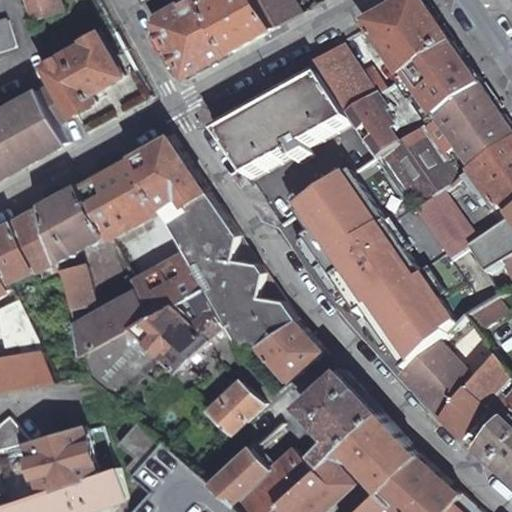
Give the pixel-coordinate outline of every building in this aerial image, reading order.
[(66,8),(62,0),(29,0),(33,12),(45,8),(48,14),(66,8)] [(189,77),(236,51),(210,0),(208,0),(191,0),(179,7),(157,19),(189,77)] [(210,0),(236,51),(281,26),(267,0),(208,0),(210,0)] [(267,0),(281,26),(304,12),(297,0),(267,0)] [(459,44),(429,0),(419,0),(373,25),(389,49),(384,52),(388,58),(393,54),(409,78),(413,76),(459,44)] [(33,12),(35,18),(48,14),(45,8),(33,12)] [(74,140),(63,120),(47,90),(60,83),(59,81),(4,112),(0,99),(0,52),(20,46),(10,18),(0,21),(0,181),(31,164),(74,140)] [(77,113),(79,112),(100,99),(96,92),(129,74),(118,54),(105,31),(90,40),(90,42),(50,64),(59,81),(60,83),(77,113)] [(364,76),(342,42),(314,58),(328,80),(352,115),(353,115),(382,97),(402,84),(389,63),(378,70),(376,68),(364,76)] [(441,117),(487,86),(459,44),(413,76),(441,117)] [(328,80),(224,135),(254,180),(295,157),(299,165),(315,156),(311,148),(358,122),(353,115),(352,115),(328,80)] [(63,120),(77,113),(60,83),(47,90),(63,120)] [(487,86),(441,117),(427,126),(464,180),(478,171),(511,146),(511,122),(509,118),(487,86)] [(386,102),(382,97),(353,115),(358,122),(383,158),(404,145),(403,143),(385,117),(394,113),(392,109),(395,106),(390,99),(386,102)] [(464,180),(427,126),(403,143),(404,145),(383,158),(418,211),(420,209),(445,193),(464,180)] [(186,194),(193,205),(214,191),(176,134),(137,156),(166,207),(186,194)] [(511,210),(511,146),(478,171),(504,210),(509,206),(511,210)] [(85,185),(111,230),(115,238),(141,223),(144,228),(149,225),(146,220),(167,208),(166,207),(137,156),(93,181),(85,185)] [(320,238),(314,242),(346,288),(338,294),(345,304),(351,299),(362,315),(374,307),(389,328),(383,332),(410,372),(410,371),(444,342),(462,327),(368,186),(362,190),(354,179),(303,213),(320,238)] [(75,302),(76,308),(98,302),(88,262),(76,265),(70,252),(111,230),(85,185),(49,205),(63,258),(67,272),(75,302)] [(232,326),(231,327),(248,357),(254,353),(265,346),(264,345),(302,320),(271,276),(265,266),(239,260),(245,237),(214,191),(193,205),(197,211),(175,222),(191,252),(211,287),(232,326)] [(445,193),(420,209),(454,259),(471,247),(479,241),(445,193)] [(49,205),(0,232),(0,251),(14,281),(41,269),(63,258),(49,205)] [(172,218),(175,222),(197,211),(193,205),(172,218)] [(511,219),(509,220),(479,241),(471,247),(489,274),(506,263),(511,271),(511,219)] [(0,251),(0,298),(19,288),(14,281),(0,251)] [(156,316),(211,287),(191,252),(138,279),(143,288),(141,289),(155,315),(156,316)] [(93,375),(123,401),(124,400),(160,360),(156,356),(163,350),(183,369),(231,327),(232,326),(211,287),(156,316),(155,315),(87,352),(93,375)] [(80,324),(87,352),(155,315),(141,289),(80,324)] [(510,313),(501,299),(474,317),(484,332),(510,313)] [(264,345),(265,346),(296,381),(330,351),(302,320),(264,345)] [(447,422),(482,383),(444,342),(410,371),(430,392),(425,397),(447,422)] [(0,391),(61,382),(61,380),(47,350),(0,357),(0,391)] [(254,353),(248,357),(254,365),(261,360),(254,353)] [(511,373),(503,361),(482,383),(447,422),(467,440),(492,413),(499,406),(510,415),(511,420),(511,426),(510,429),(485,455),(511,479),(511,373)] [(217,485),(246,511),(273,511),(278,508),(337,457),(342,453),(387,414),(347,369),(308,406),(338,438),(319,454),(323,459),(314,465),(298,448),(276,468),(259,448),(217,485)] [(222,430),(231,438),(271,403),(246,380),(214,410),(229,425),(222,430)] [(492,413),(510,429),(511,426),(511,420),(510,415),(499,406),(492,413)] [(0,452),(32,443),(35,442),(13,413),(2,423),(0,420),(0,452)] [(387,414),(342,453),(345,456),(360,461),(385,490),(423,454),(387,414)] [(128,453),(145,466),(167,439),(151,425),(128,453)] [(32,443),(45,494),(101,475),(89,426),(35,442),(32,443)] [(246,511),(217,485),(167,439),(145,466),(136,477),(155,493),(138,511),(246,511)] [(383,511),(394,504),(403,511),(448,511),(466,492),(423,454),(385,490),(361,511),(383,511)] [(331,511),(362,485),(337,457),(278,508),(282,511),(331,511)] [(0,511),(88,511),(127,499),(119,469),(101,475),(45,494),(0,508),(0,511)] [(475,511),(481,506),(466,492),(448,511),(475,511)]
